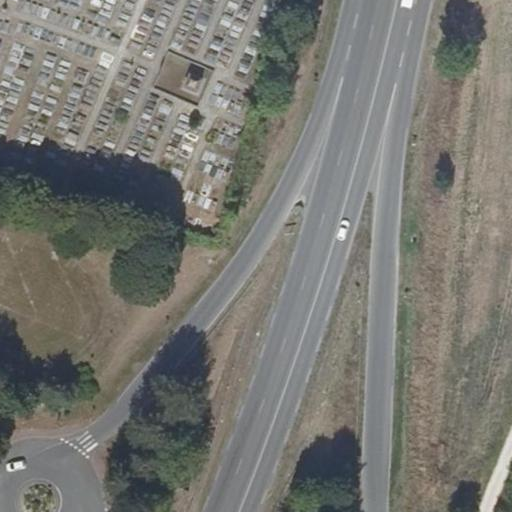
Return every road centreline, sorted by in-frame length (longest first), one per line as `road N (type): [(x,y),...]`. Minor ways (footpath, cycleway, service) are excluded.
road 1 (primary): [(379,0),(238,272),(128,404),(59,460)]
road 2 (primary): [(392,0),(337,209),(231,511)]
road 3 (primary): [(377,511),(401,0)]
